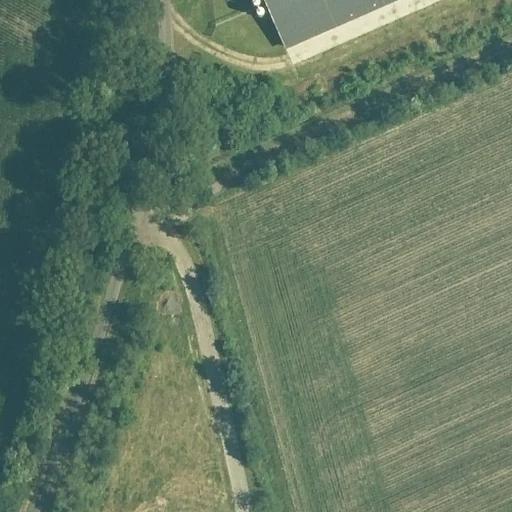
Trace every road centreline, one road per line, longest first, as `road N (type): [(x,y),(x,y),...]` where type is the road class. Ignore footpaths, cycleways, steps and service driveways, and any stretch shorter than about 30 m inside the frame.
road 1 (unclassified): [(36,511),(145,207),(170,50),(162,0)]
road 2 (track): [(134,247),(176,229),(266,155),(511,57)]
road 3 (track): [(247,511),(200,254),(176,229)]
